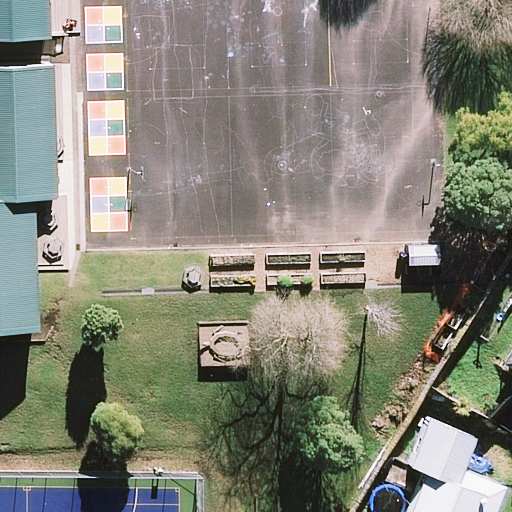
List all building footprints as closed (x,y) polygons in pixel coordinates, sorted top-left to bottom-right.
[(45,0),(0,0),(0,45),(47,45),(45,0)] [(52,72),(0,73),(0,205),(33,204),(56,204),(52,72)] [(0,205),(0,341),(37,340),(33,204),(0,205)] [(511,355),(501,373),(511,379),(511,355)] [(475,445),(444,432),(411,511),(495,511),(504,491),(463,475),(475,445)]
